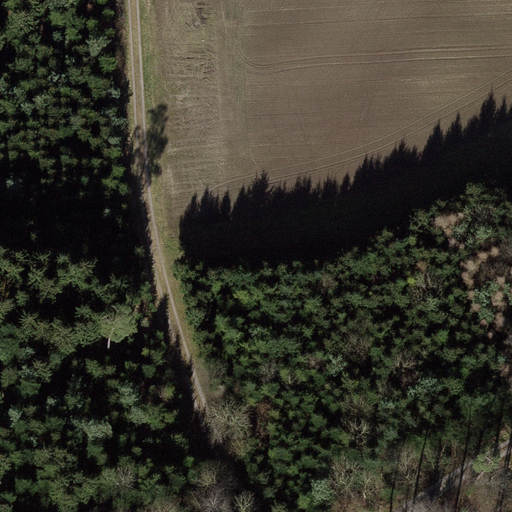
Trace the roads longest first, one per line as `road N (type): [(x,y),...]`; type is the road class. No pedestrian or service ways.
road 1 (track): [(255,511),(208,419),(161,272),(135,0)]
road 2 (track): [(511,442),(413,511)]
